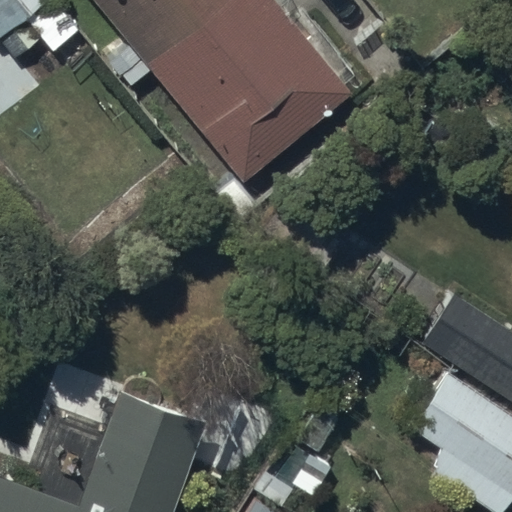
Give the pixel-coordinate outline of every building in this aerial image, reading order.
[(53,0),(0,0),(0,39),(12,55),(37,35),(47,47),(74,25),(53,0)] [(272,0),(92,0),(237,178),(346,90),(272,0)] [(511,328),(452,289),(419,338),(511,398),(511,328)] [(494,511),(511,486),(511,413),(444,367),(405,419),(439,443),(424,464),(493,511),(494,511)] [(0,511),(163,511),(197,417),(113,384),(73,497),(0,471),(0,511)] [(309,492),(326,460),(276,433),(248,484),(279,501),(290,481),(309,492)] [(278,511),(250,494),(238,511),(278,511)]
